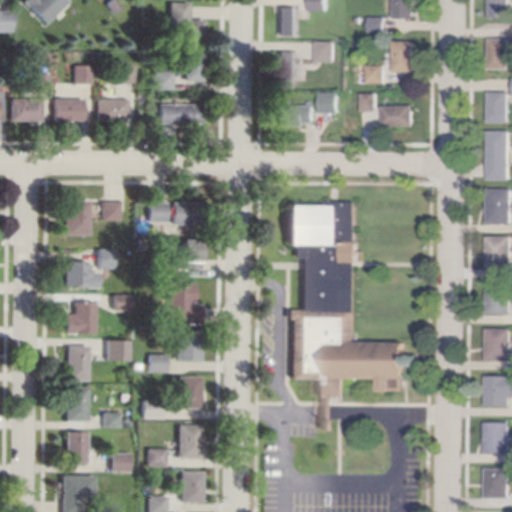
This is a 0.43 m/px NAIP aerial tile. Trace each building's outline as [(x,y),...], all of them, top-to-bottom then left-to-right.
[(62,0),(64,2),(42,24),(19,1),(20,0),(62,0)] [(105,5),(110,0),(114,0),(120,6),(113,13),(105,5)] [(313,0),(330,0),(330,12),(313,12),(313,0)] [(397,0),(418,0),(418,19),(397,19),(397,0)] [(492,0),(511,0),(511,18),(492,18),(492,0)] [(168,2),(189,3),(188,19),(204,20),(204,42),(167,41),(168,2)] [(279,7),(300,8),(299,37),(279,36),(279,7)] [(0,11),(10,11),(10,32),(0,31),(0,11)] [(372,17),(389,18),(388,34),(372,33),(372,17)] [(492,39),(511,39),(511,70),(492,70),(492,39)] [(319,42),(338,42),(338,63),(319,63),(319,42)] [(397,42),(417,42),(417,73),(396,72),(397,42)] [(278,52),(299,52),(299,88),(278,88),(278,52)] [(184,53),(204,53),(203,82),(183,81),(184,53)] [(71,65),(90,66),(89,84),(71,84),(71,65)] [(114,65),(133,66),(132,84),(114,84),(114,65)] [(370,65),(388,65),(388,84),(370,84),(370,65)] [(152,70),(171,71),(171,90),(152,89),(152,70)] [(35,74),(47,74),(47,92),(34,92),(35,74)] [(323,93),(342,93),(342,114),(324,114),(323,93)] [(364,94),(379,93),(380,112),(364,112),(364,94)] [(492,93),(511,93),(511,123),(492,123),(492,93)] [(9,99),(40,99),(40,121),(9,121),(9,99)] [(52,99),(82,99),(82,121),(52,121),(52,99)] [(95,99),(126,99),(125,121),(95,121),(95,99)] [(158,104),(202,104),(202,124),(158,123),(158,104)] [(279,105),(317,105),(317,124),(307,124),(307,126),(279,126),(279,105)] [(386,106),(416,106),(416,126),(386,127),(386,106)] [(491,131),(511,131),(511,180),(491,180),(491,131)] [(490,189),(511,189),(511,224),(490,224),(490,189)] [(64,200),(88,201),(87,236),(63,235),(64,200)] [(100,202),(118,202),(118,221),(100,221),(100,202)] [(147,202),(165,202),(165,222),(147,222),(147,202)] [(171,202),(201,202),(201,225),(171,224),(171,202)] [(332,202),(360,202),(358,342),(408,343),(408,349),(407,391),(382,391),(383,378),(347,377),(347,397),(336,397),(335,433),(321,433),(322,396),(317,396),(317,379),(290,379),(291,319),(287,319),(287,310),(301,310),(302,258),(294,257),(294,245),(288,245),(289,205),(332,206),(332,202)] [(489,237),(511,237),(511,268),(490,269),(489,237)] [(180,239),(199,240),(198,257),(200,257),(200,270),(186,269),(186,270),(174,270),(174,252),(179,252),(180,239)] [(97,248),(113,249),(113,269),(97,269),(97,248)] [(64,261),(86,262),(85,272),(97,273),(96,288),(63,286),(64,261)] [(186,282),(193,282),(193,303),(189,303),(189,305),(200,305),(200,324),(182,324),(182,318),(165,318),(165,308),(167,308),(168,283),(186,283),(186,282)] [(489,283),(511,283),(511,314),(489,314),(489,283)] [(112,294),(130,295),(130,311),(111,311),(112,294)] [(73,302),(94,302),(94,334),(64,334),(64,314),(73,314),(73,302)] [(489,329),(511,329),(511,361),(489,361),(489,329)] [(176,330),(201,331),(200,361),(175,361),(176,330)] [(105,359),(105,340),(126,340),(126,359),(105,359)] [(66,346),(87,346),(87,381),(65,381),(66,346)] [(148,355),(166,355),(166,373),(148,373),(148,355)] [(488,376),(511,376),(511,407),(488,407),(488,376)] [(177,377),(200,377),(200,409),(176,409),(177,377)] [(65,387),(86,387),(86,421),(65,421),(65,387)] [(141,400),(161,401),(161,419),(141,419),(141,400)] [(102,412),(119,412),(119,428),(102,428),(102,412)] [(121,421),(126,417),(131,424),(126,428),(121,421)] [(488,423),(511,423),(511,453),(488,453),(488,423)] [(177,425),(200,426),(200,438),(203,438),(202,459),(176,459),(177,425)] [(65,432),(86,433),(86,464),(64,463),(65,432)] [(146,448),(165,449),(165,467),(145,466),(146,448)] [(109,453),(128,453),(128,472),(109,472),(109,453)] [(488,468),(511,469),(511,499),(488,499),(488,468)] [(180,472),(202,472),(201,503),(179,502),(180,472)] [(60,511),(61,476),(94,476),(93,501),(80,500),(80,511),(60,511)] [(146,511),(147,496),(166,496),(166,511),(146,511)]
